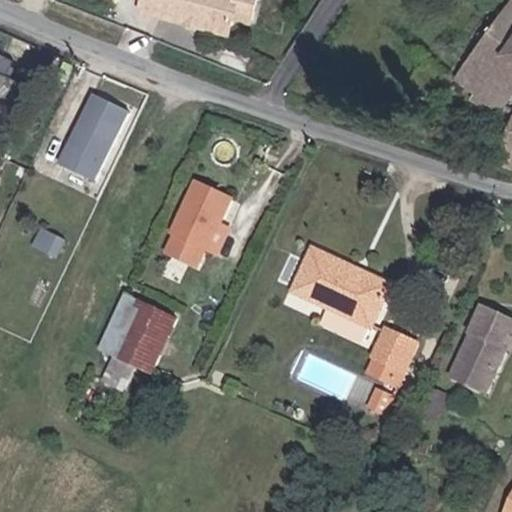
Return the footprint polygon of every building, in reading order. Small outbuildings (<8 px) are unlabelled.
[(154,13),(157,0),(137,0),(136,8),(154,13)] [(157,0),(154,13),(179,20),(185,16),(192,18),(197,24),(214,29),(224,23),(227,14),(245,19),(249,0),(157,0)] [(511,0),(457,75),(507,111),(511,103),(511,0)] [(0,68),(3,69),(9,54),(0,50),(0,68)] [(0,107),(9,111),(23,78),(3,69),(0,68),(0,107)] [(131,108),(93,91),(62,157),(101,175),(131,108)] [(223,223),(236,197),(200,180),(176,231),(220,252),(231,227),(223,223)] [(317,254),(314,261),(360,282),(363,274),(317,254)] [(360,282),(314,261),(297,297),(332,313),(325,330),(366,349),(394,288),(363,274),(360,282)] [(179,320),(130,297),(106,348),(120,355),(105,385),(91,379),(84,393),(112,406),(134,361),(155,371),(179,320)] [(511,319),(489,308),(456,376),(489,391),(511,346),(506,344),(511,332),(511,319)] [(403,387),(424,343),(391,327),(370,372),(403,387)] [(398,400),(382,392),(374,409),(390,416),(398,400)]
